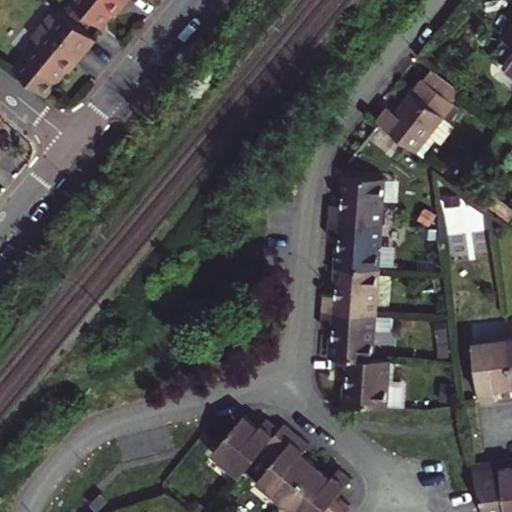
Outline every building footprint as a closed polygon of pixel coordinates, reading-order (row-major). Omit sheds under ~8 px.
[(71,0),(102,26),(115,11),(121,3),(126,7),(131,0),(71,0)] [(121,3),(115,11),(120,15),(126,7),(121,3)] [(37,41),(16,68),(48,95),(69,69),(77,59),(81,63),(99,42),(62,11),(57,18),(49,12),(30,35),(37,41)] [(77,59),(69,69),(73,72),(81,63),(77,59)] [(443,76),(432,91),(463,114),(474,99),(443,76)] [(407,123),(398,115),(388,130),(429,160),(454,126),(461,132),(471,119),(463,114),(432,91),(431,90),(407,123)] [(329,206),(328,223),(392,226),(395,178),(344,175),(343,195),(340,195),(339,206),(329,206)] [(449,256),(468,255),(467,239),(482,238),(482,230),(470,230),(469,202),(446,203),(449,256)] [(392,226),(328,223),(327,239),(340,240),(339,247),(336,247),(335,268),(389,272),(392,226)] [(323,295),(322,312),(386,316),(389,272),(335,268),(333,286),(337,286),(336,296),(323,295)] [(328,358),(340,359),(383,362),(386,316),(322,312),(321,328),(334,329),(333,337),(329,336),(328,358)] [(499,391),(511,389),(511,342),(511,339),(477,344),(484,403),(500,401),(499,391)] [(383,362),(340,359),(339,375),(352,376),(351,384),(348,384),(347,407),(392,409),(395,363),(383,362)] [(205,456),(234,481),(259,451),(276,431),(264,421),(257,430),(241,416),(205,456)] [(253,483),(281,507),(314,468),(300,456),(307,447),(281,425),(276,431),(259,451),(271,462),(253,483)] [(511,511),(511,459),(473,465),(485,511),(511,511)] [(329,480),(314,468),(281,507),(286,511),(345,511),(348,509),(336,498),(349,483),(336,471),(329,480)] [(102,493),(93,504),(100,510),(109,499),(102,493)]
